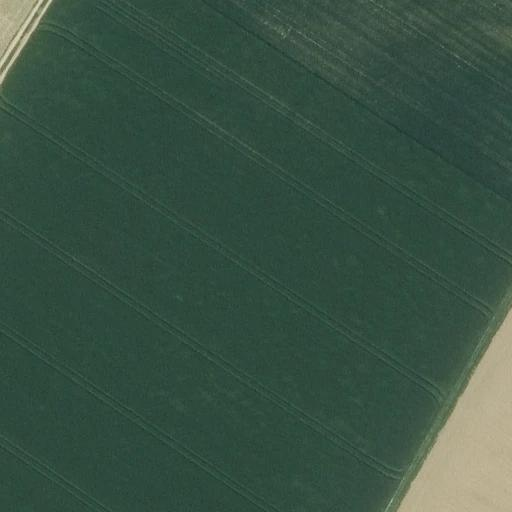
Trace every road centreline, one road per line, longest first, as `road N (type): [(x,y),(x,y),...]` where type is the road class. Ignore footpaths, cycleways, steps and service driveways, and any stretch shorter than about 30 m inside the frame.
road 1 (track): [(511,321),(404,511)]
road 2 (track): [(0,108),(69,0)]
